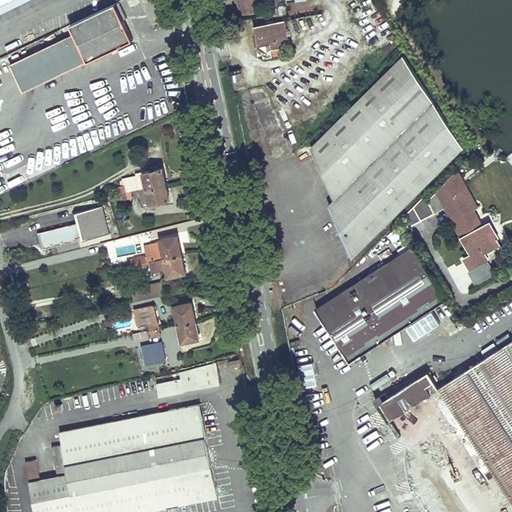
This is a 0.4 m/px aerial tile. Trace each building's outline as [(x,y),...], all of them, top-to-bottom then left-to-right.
[(0,14),(29,0),(10,0),(0,5),(0,14)] [(258,0),(243,0),(245,14),(261,12),(258,0)] [(70,24),(88,61),(133,40),(116,3),(70,24)] [(286,20),(255,26),(259,47),(264,46),(265,51),(272,50),(291,46),(286,20)] [(264,46),(259,47),(260,55),(264,54),(265,58),(273,56),(272,50),(265,51),(264,46)] [(174,51),(162,57),(165,64),(177,59),(174,51)] [(404,55),(312,146),(335,199),(330,204),(354,258),(464,147),(404,55)] [(135,70),(137,74),(158,65),(155,60),(135,70)] [(158,65),(137,74),(150,101),(171,91),(158,65)] [(137,173),(140,189),(167,183),(164,168),(137,173)] [(468,189),(457,171),(422,205),(420,203),(407,217),(411,225),(446,207),(472,255),(465,259),(470,269),(488,260),(485,254),(482,250),(500,240),(490,222),(482,226),(473,208),(471,209),(461,192),(468,189)] [(115,188),(117,194),(125,192),(123,181),(116,183),(117,188),(115,188)] [(167,183),(140,189),(142,203),(151,202),(151,203),(170,199),(167,183)] [(468,189),(461,192),(471,209),(473,208),(477,206),(468,189)] [(126,197),(125,192),(117,194),(119,201),(120,206),(132,204),(130,197),(126,197)] [(103,205),(76,212),(79,222),(38,232),(42,249),(83,239),(83,240),(110,234),(103,205)] [(212,216),(204,218),(206,226),(214,224),(212,216)] [(164,257),(164,258),(182,254),(179,236),(161,239),(161,242),(152,244),(154,255),(155,259),(164,257)] [(500,240),(482,250),(485,254),(503,244),(500,240)] [(317,307),(351,361),(442,302),(447,299),(413,247),(317,307)] [(182,254),(164,258),(165,260),(167,269),(168,277),(183,274),(182,268),(185,267),(182,254)] [(136,259),(137,265),(147,262),(146,261),(145,257),(136,259)] [(136,259),(127,260),(128,263),(129,267),(137,265),(136,259)] [(165,260),(151,263),(153,272),(167,269),(165,260)] [(147,262),(137,265),(139,271),(148,269),(147,262)] [(135,301),(166,293),(164,282),(132,289),(135,301)] [(190,307),(189,302),(174,305),(178,324),(197,320),(194,306),(190,307)] [(138,325),(157,321),(154,305),(134,309),(138,325)] [(197,320),(178,324),(182,343),(198,339),(196,334),(200,333),(197,320)] [(511,511),(511,339),(438,382),(432,371),(379,401),(412,457),(401,463),(429,511),(511,511)] [(166,360),(162,341),(142,345),(146,364),(166,360)] [(240,359),(231,362),(232,368),(241,366),(240,359)] [(221,383),(216,363),(180,371),(181,377),(157,383),(160,397),(184,392),(184,390),(199,386),(200,388),(221,383)] [(59,476),(41,480),(30,482),(36,511),(144,511),(218,497),(200,404),(61,431),(64,444),(53,446),(59,476)] [(30,482),(41,480),(37,460),(27,462),(30,482)]
